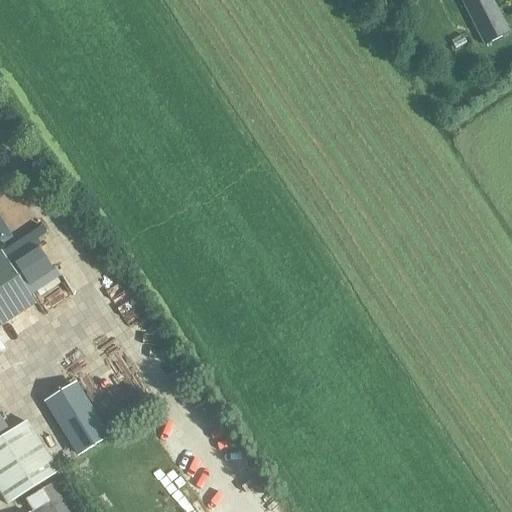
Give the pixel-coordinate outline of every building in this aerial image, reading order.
[(417,0),(457,64),(479,51),(476,47),(486,42),(486,43),(506,32),(489,0),(464,0),(471,13),(459,21),(446,0),(417,0)] [(0,215),(0,241),(13,237),(5,214),(0,215)] [(1,252),(0,251),(0,327),(35,305),(1,252)] [(42,406),(75,462),(111,441),(78,385),(42,406)] [(26,422),(0,439),(0,491),(10,505),(60,471),(26,422)] [(82,511),(60,479),(29,500),(36,510),(33,511),(82,511)]
